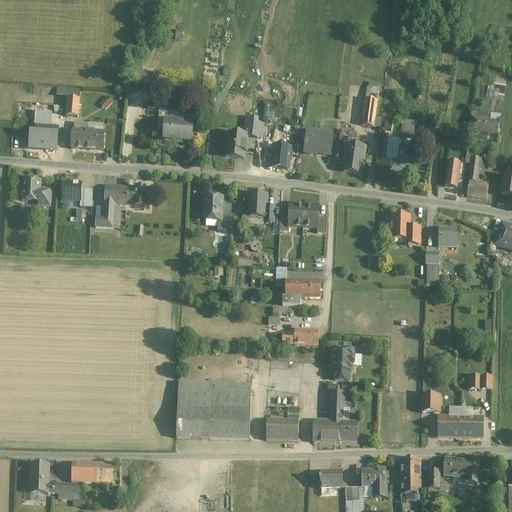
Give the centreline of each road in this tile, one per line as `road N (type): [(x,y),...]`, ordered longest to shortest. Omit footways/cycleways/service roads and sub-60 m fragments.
road 1 (residential): [(511,218),(270,184),(0,163)]
road 2 (residential): [(0,456),(511,454)]
